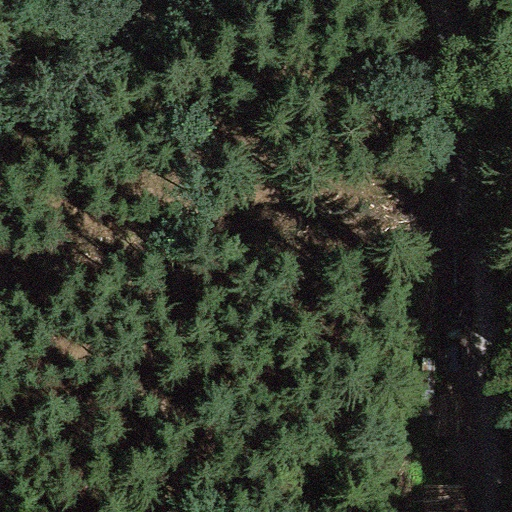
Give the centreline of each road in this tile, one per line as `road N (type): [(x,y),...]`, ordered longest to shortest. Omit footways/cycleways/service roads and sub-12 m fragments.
road 1 (unclassified): [(441,0),(458,511)]
road 2 (track): [(0,184),(77,153),(256,0)]
